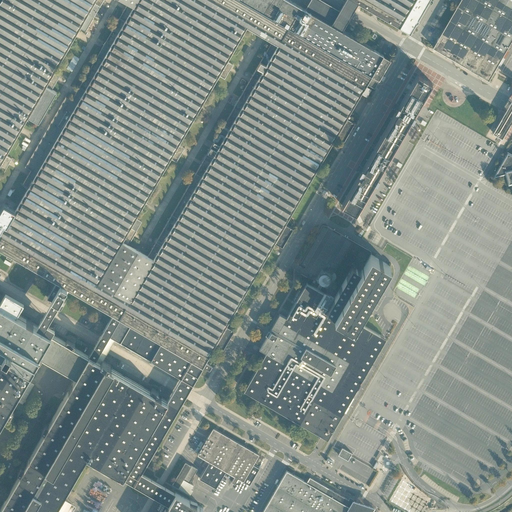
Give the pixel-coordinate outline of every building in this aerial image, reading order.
[(0,0),(0,170),(3,172),(12,158),(6,154),(27,118),(37,124),(56,91),(52,89),(60,74),(53,71),(95,0),(0,0)] [(284,0),(122,0),(127,2),(71,100),(65,97),(25,166),(31,170),(22,185),(26,187),(3,227),(0,225),(0,249),(55,281),(46,299),(48,300),(46,303),(54,307),(57,308),(68,289),(107,311),(142,250),(126,241),(247,27),(264,37),(284,0)] [(390,59),(343,32),(332,25),(341,10),(322,0),(310,0),(304,9),(288,0),(284,0),(264,37),(281,47),(158,260),(142,250),(107,311),(115,316),(103,337),(100,342),(107,346),(110,342),(113,336),(183,376),(180,382),(177,386),(189,393),(191,388),(203,368),(209,372),(212,367),(206,363),(216,346),(223,350),(233,331),(226,327),(368,84),(374,87),(376,84),(390,59)] [(359,3),(352,0),(346,0),(345,4),(342,8),(341,10),(340,11),(338,14),(332,25),(343,32),(349,20),(351,18),(351,17),(355,10),(357,7),(359,3)] [(343,0),(357,7),(359,3),(377,14),(402,28),(409,33),(416,21),(428,0),(343,0)] [(511,0),(460,0),(441,34),(433,47),(489,79),(511,39),(511,0)] [(431,82),(418,74),(400,105),(398,104),(396,107),(395,109),(397,111),(364,168),(362,167),(360,169),(359,172),(361,173),(342,205),(349,209),(356,213),(374,181),(376,182),(378,179),(379,177),(377,176),(410,118),(412,119),(414,117),(415,114),(413,113),(427,89),(431,82)] [(503,110),(491,131),(500,136),(509,121),(511,116),(511,94),(511,97),(508,101),(507,103),(505,106),(503,110)] [(511,152),(508,150),(493,177),(506,173),(509,184),(511,183),(511,152)] [(324,436),(328,438),(387,336),(359,319),(390,265),(371,255),(361,271),(354,266),(327,310),(317,304),(326,290),(308,280),(286,316),(279,313),(259,347),(266,351),(243,390),(260,399),(299,421),(324,436)] [(54,326),(46,321),(50,313),(53,309),(54,307),(46,303),(45,304),(43,309),(39,317),(0,294),(0,418),(7,406),(10,407),(15,399),(13,397),(34,362),(37,364),(43,352),(40,350),(52,331),(54,326)] [(169,400),(100,359),(107,346),(100,342),(92,355),(52,331),(40,350),(43,352),(79,372),(0,509),(0,511),(54,511),(88,456),(126,476),(155,493),(173,503),(180,491),(162,481),(144,471),(183,403),(189,393),(177,386),(169,400)] [(24,403),(35,384),(29,381),(18,400),(24,403)] [(214,426),(198,454),(235,475),(232,481),(235,483),(238,477),(243,480),(259,453),(214,426)] [(352,453),(342,447),(340,450),(338,454),(348,460),(350,456),(352,453)] [(198,468),(187,461),(173,484),(180,487),(185,479),(190,482),(198,468)] [(351,496),(349,499),(328,487),(310,477),(307,481),(287,470),(262,511),(371,511),(376,506),(355,498),(351,496)] [(206,511),(209,508),(180,491),(173,503),(167,511),(206,511)]
